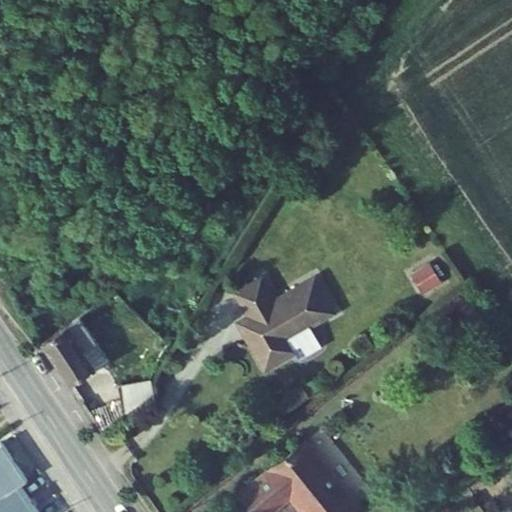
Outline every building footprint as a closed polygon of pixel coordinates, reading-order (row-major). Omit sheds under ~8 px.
[(440,280),(430,263),(413,273),(423,290),(440,280)] [(310,324),(333,310),(314,277),(274,300),(261,278),(237,292),(253,319),(256,317),(262,327),(250,334),(248,335),(266,365),(293,350),(298,358),(322,345),(310,324)] [(452,332),(458,321),(445,314),(439,325),(452,332)] [(98,341),(81,315),(68,324),(67,324),(42,342),(69,383),(95,366),(86,352),(84,349),(98,341)] [(253,319),(244,324),(250,334),(262,327),(256,317),(253,319)] [(95,366),(107,358),(98,344),(86,352),(95,366)] [(151,380),(151,377),(119,383),(121,396),(125,414),(155,393),(153,390),(152,386),(151,380)] [(92,416),(101,430),(125,414),(121,396),(92,416)] [(301,506),(305,511),(353,511),(359,507),(305,439),(238,492),(254,511),(268,511),(289,496),(298,508),(301,506)] [(0,497),(20,484),(27,479),(2,442),(0,443),(0,497)] [(38,511),(20,484),(0,497),(0,511),(38,511)]
